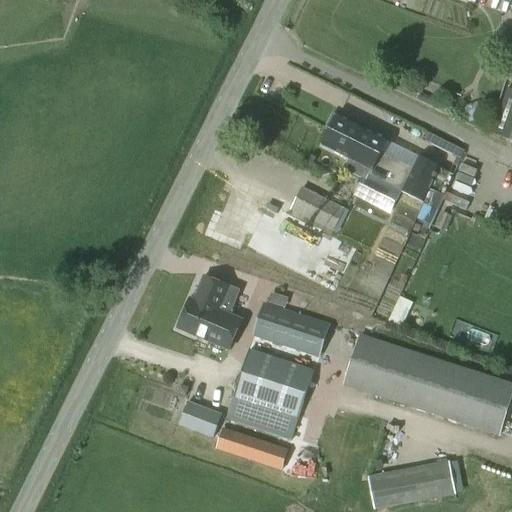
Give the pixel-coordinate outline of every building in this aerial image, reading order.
[(475,107),(464,110),(468,123),(479,119),(475,107)] [(336,118),(331,115),(324,129),(329,132),(377,156),(369,170),(367,175),(399,193),(422,205),(410,229),(419,234),(449,172),(416,156),(410,168),(380,153),(385,141),(336,117),(336,118)] [(377,156),(329,132),(322,146),(369,170),(377,156)] [(389,215),(399,193),(367,175),(363,175),(352,197),(389,215)] [(301,189),(289,210),(333,232),(344,211),(301,189)] [(455,192),(452,200),(469,206),(472,198),(455,192)] [(441,211),(434,228),(445,233),(452,216),(441,211)] [(195,337),(229,351),(241,321),(225,314),(227,310),(230,312),(238,292),(203,277),(194,301),(190,299),(177,329),(195,337)] [(262,305),(252,337),(317,359),(328,327),(262,305)] [(511,384),(358,335),(340,386),(497,436),(511,393),(511,384)] [(247,351),(224,421),(289,443),(313,372),(247,351)] [(186,402),(177,427),(212,440),(221,416),(186,402)] [(222,429),(215,450),(281,472),(287,451),(222,429)] [(453,496),(448,465),(367,479),(373,511),(453,496)]
